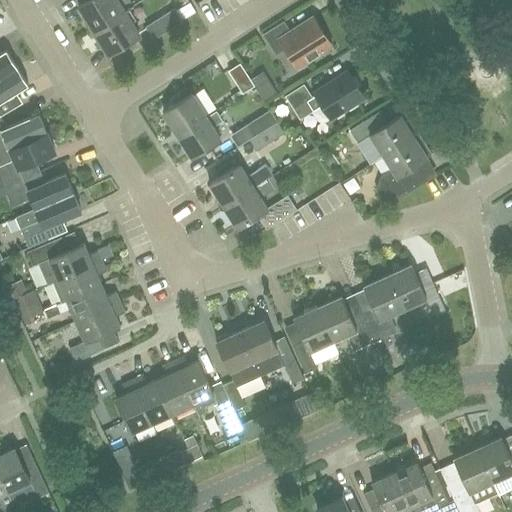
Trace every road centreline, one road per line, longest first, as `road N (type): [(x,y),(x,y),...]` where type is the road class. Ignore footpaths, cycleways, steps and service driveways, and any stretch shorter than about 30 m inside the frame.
road 1 (residential): [(98,119),(182,269),(202,277),(470,196)]
road 2 (tertiary): [(253,475),(449,385),(492,377)]
road 3 (residential): [(98,119),(276,0)]
road 4 (residential): [(492,377),(470,196)]
road 5 (residential): [(19,0),(98,119)]
